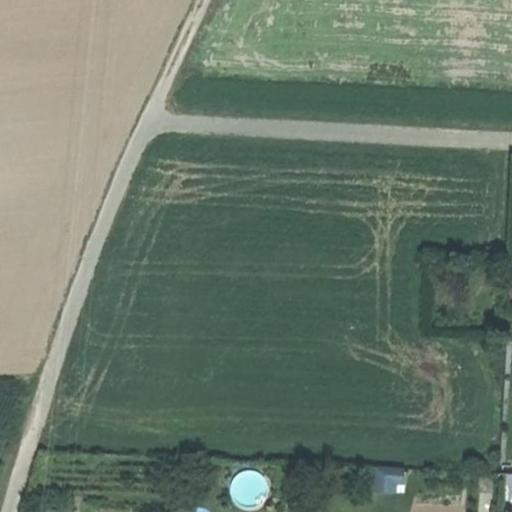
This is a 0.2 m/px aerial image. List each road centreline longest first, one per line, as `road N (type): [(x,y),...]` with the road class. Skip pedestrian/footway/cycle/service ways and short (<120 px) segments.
road 1 (unclassified): [(12,511),(78,296),(146,120)]
road 2 (track): [(146,120),(511,141)]
road 3 (track): [(146,120),(206,0)]
